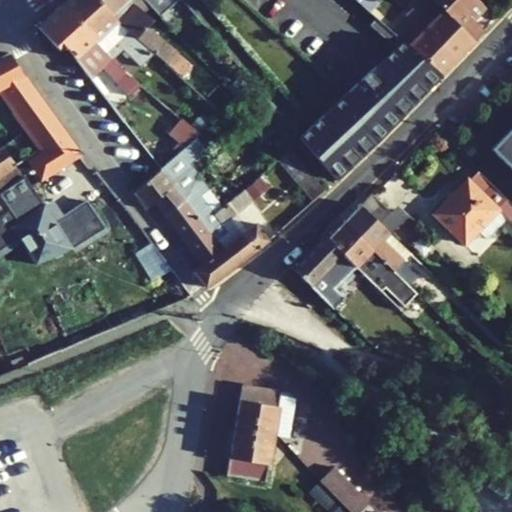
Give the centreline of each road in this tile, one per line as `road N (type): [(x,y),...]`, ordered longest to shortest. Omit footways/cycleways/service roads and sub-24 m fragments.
road 1 (residential): [(511,22),(223,315)]
road 2 (residential): [(5,16),(28,60),(202,298),(223,315)]
road 3 (residential): [(223,315),(199,351),(186,436)]
